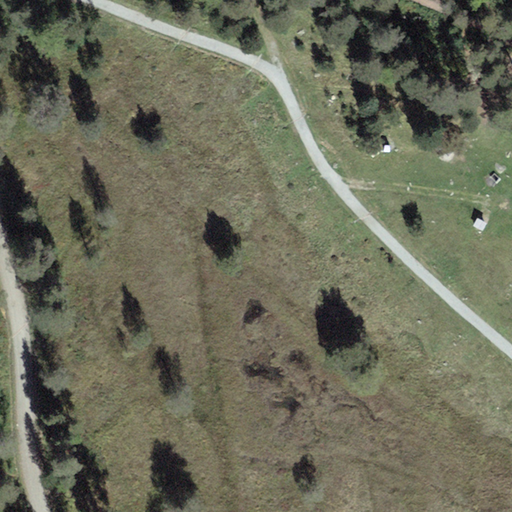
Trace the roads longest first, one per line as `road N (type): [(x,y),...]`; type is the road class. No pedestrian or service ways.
road 1 (track): [(277,70),(331,182),(511,353)]
road 2 (track): [(0,238),(17,311),(40,511)]
road 3 (track): [(94,0),(277,70)]
